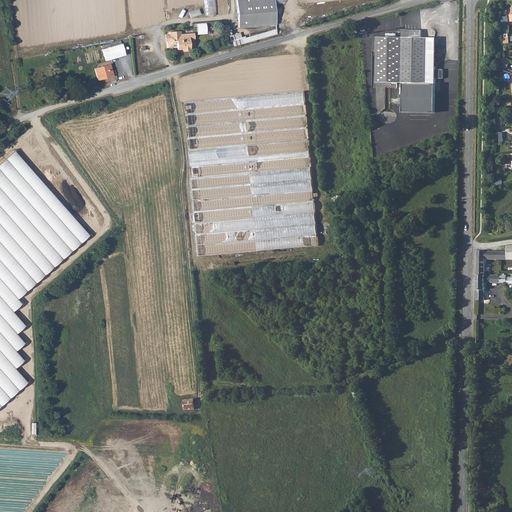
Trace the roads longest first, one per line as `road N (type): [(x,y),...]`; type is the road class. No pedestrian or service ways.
road 1 (track): [(465,333),(348,376),(212,386),(174,72)]
road 2 (tertiary): [(463,511),(470,0)]
road 3 (unclassified): [(19,120),(420,0)]
